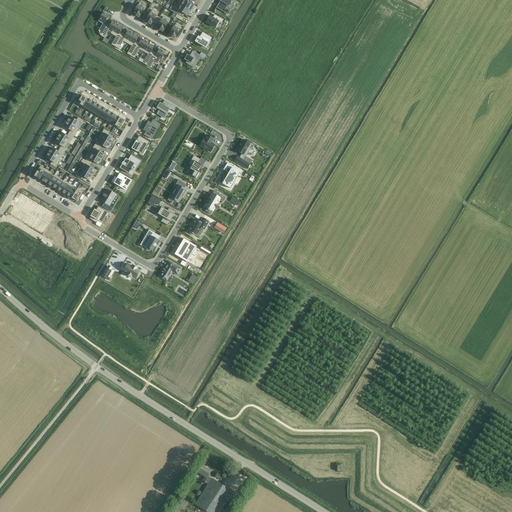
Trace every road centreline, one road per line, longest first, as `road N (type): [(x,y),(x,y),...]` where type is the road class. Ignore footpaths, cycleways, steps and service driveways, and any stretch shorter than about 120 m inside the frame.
road 1 (tertiary): [(323,511),(96,366),(0,287)]
road 2 (residential): [(79,217),(155,263),(230,136),(156,90)]
road 3 (residential): [(139,117),(78,82),(18,182)]
